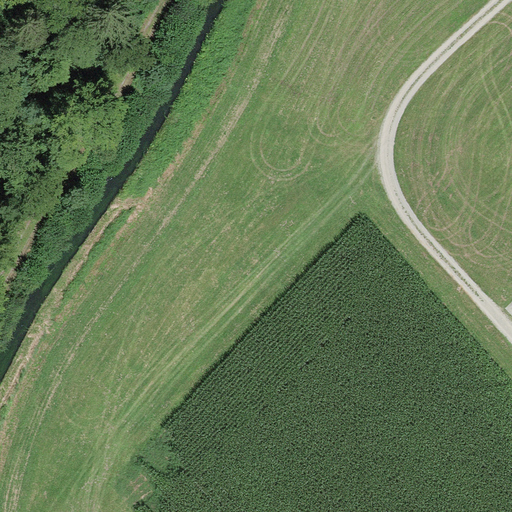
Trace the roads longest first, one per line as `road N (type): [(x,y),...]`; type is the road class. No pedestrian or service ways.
road 1 (track): [(500,0),(394,106),(381,155),(410,229),(511,334)]
road 2 (track): [(169,0),(0,275)]
